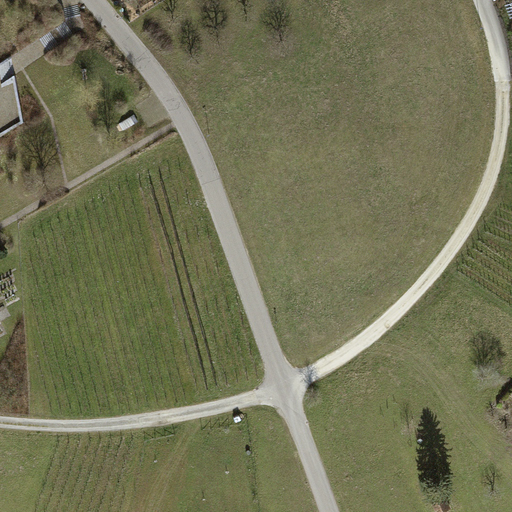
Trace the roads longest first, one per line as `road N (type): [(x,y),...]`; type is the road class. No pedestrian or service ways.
road 1 (track): [(0,421),(53,427),(206,414),(336,358),(409,297),(486,192),(504,72)]
road 2 (unclassified): [(94,0),(194,135),(329,511)]
